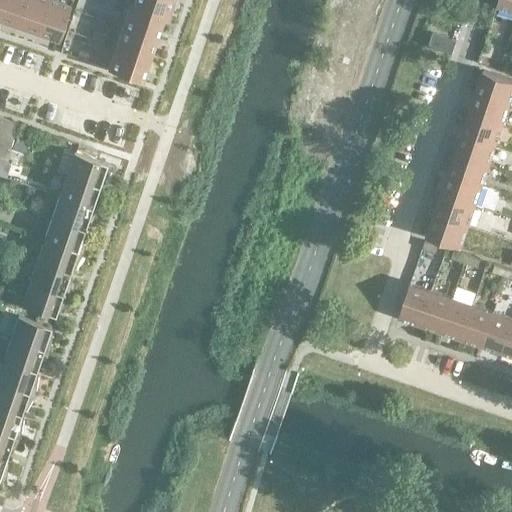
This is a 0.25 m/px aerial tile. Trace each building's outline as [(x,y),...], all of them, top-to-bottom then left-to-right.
[(24,0),(1,0),(0,4),(0,20),(16,25),(24,0)] [(48,0),(24,0),(16,25),(37,33),(48,0)] [(70,6),(53,0),(48,0),(37,33),(58,40),(70,6)] [(117,2),(111,0),(104,0),(102,6),(114,10),(117,2)] [(173,0),(134,0),(133,6),(129,5),(128,6),(167,19),(173,0)] [(511,0),(498,0),(497,4),(511,9),(511,0)] [(167,19),(128,6),(121,27),(155,39),(162,18),(167,20),(167,19)] [(501,23),(492,20),(488,32),(496,35),(501,23)] [(155,39),(121,27),(114,47),(148,59),(155,39)] [(94,30),(91,39),(103,43),(106,35),(94,30)] [(456,40),(432,32),(428,45),(452,53),(456,40)] [(103,43),(91,39),(88,47),(100,51),(103,43)] [(148,59),(114,47),(107,68),(141,80),(148,59)] [(511,97),(511,79),(483,70),(476,90),(511,102),(511,97)] [(511,102),(476,90),(469,111),(504,123),(511,102)] [(504,123),(469,111),(462,132),(496,143),(504,123)] [(20,124),(0,116),(0,131),(15,136),(20,124)] [(15,136),(0,131),(0,144),(11,149),(12,147),(15,136)] [(496,143),(462,132),(455,152),(489,164),(496,143)] [(78,143),(75,152),(95,158),(97,150),(78,143)] [(11,149),(0,144),(0,159),(7,162),(9,154),(11,149)] [(23,151),(12,147),(11,149),(9,154),(20,158),(23,151)] [(73,151),(66,173),(99,185),(101,180),(103,182),(113,165),(95,158),(75,152),(73,151)] [(489,164),(455,152),(448,173),(482,185),(489,164)] [(7,162),(18,165),(20,158),(9,154),(7,162)] [(99,185),(66,173),(58,195),(98,209),(101,190),(98,190),(99,185)] [(482,185),(448,173),(441,194),(475,206),(482,185)] [(475,206),(441,194),(434,215),(468,227),(475,206)] [(98,209),(58,195),(51,217),(84,228),(86,223),(89,225),(98,209)] [(468,227),(434,215),(427,236),(461,248),(468,227)] [(84,228),(51,217),(44,238),(83,252),(86,233),(83,233),(84,228)] [(83,252),(44,238),(36,260),(70,271),(71,266),(74,268),(83,252)] [(438,245),(425,240),(423,248),(435,252),(438,245)] [(467,255),(454,250),(451,258),(464,262),(467,255)] [(480,259),(467,255),(464,262),(478,267),(480,259)] [(70,271),(36,260),(29,281),(68,295),(71,276),(68,276),(70,271)] [(508,269),(494,264),(492,272),(505,276),(508,269)] [(68,295),(29,281),(21,304),(55,315),(56,310),(59,311),(68,295)] [(429,290),(410,283),(399,317),(418,324),(429,290)] [(450,297),(429,290),(418,324),(439,331),(450,297)] [(471,304),(450,297),(439,331),(460,338),(471,304)] [(492,311),(471,304),(460,338),(480,345),(492,311)] [(511,320),(511,317),(492,311),(480,345),(501,352),(511,320)] [(18,315),(10,337),(49,350),(52,332),(49,331),(51,326),(18,315)] [(511,320),(501,352),(511,355),(511,320)] [(49,350),(10,337),(3,358),(36,370),(38,365),(40,367),(49,350)] [(36,370),(3,358),(0,366),(0,381),(35,393),(38,375),(34,375),(36,370)] [(35,393),(0,381),(0,405),(21,413),(23,408),(26,410),(35,393)] [(21,413),(0,405),(0,429),(20,437),(23,418),(20,418),(21,413)] [(20,437),(0,429),(0,453),(6,456),(8,451),(11,453),(20,437)]
